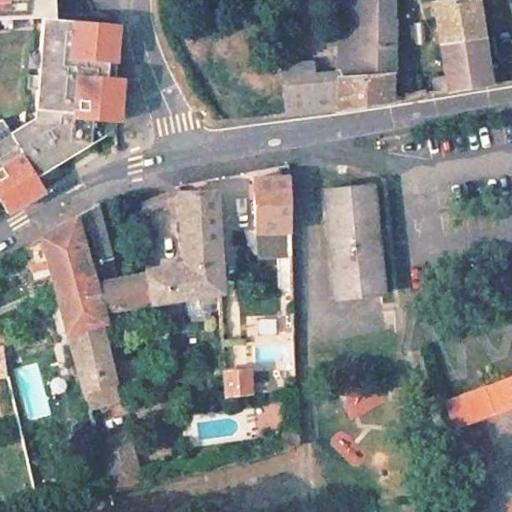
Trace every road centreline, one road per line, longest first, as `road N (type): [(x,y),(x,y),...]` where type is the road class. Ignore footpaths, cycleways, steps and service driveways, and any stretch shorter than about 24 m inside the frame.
road 1 (residential): [(187,154),(511,97)]
road 2 (residential): [(0,233),(83,182),(187,154)]
road 3 (residential): [(140,0),(139,32),(187,154)]
